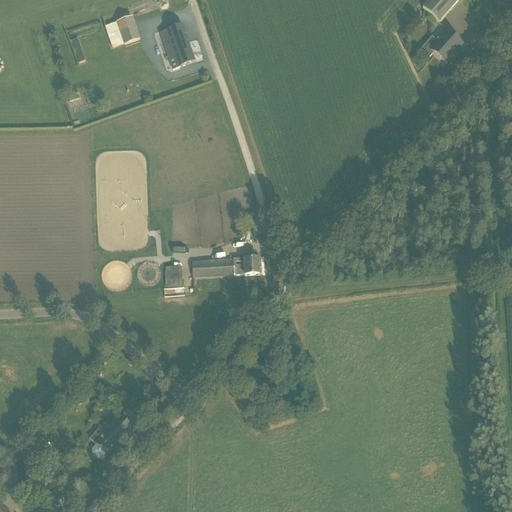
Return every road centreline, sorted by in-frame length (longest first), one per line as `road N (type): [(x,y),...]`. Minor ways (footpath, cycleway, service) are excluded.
road 1 (track): [(193,0),(276,237),(287,294),(511,276)]
road 2 (unclassified): [(188,403),(511,42)]
road 3 (unclassified): [(188,403),(91,319),(0,315)]
road 4 (unclassified): [(91,511),(188,403)]
